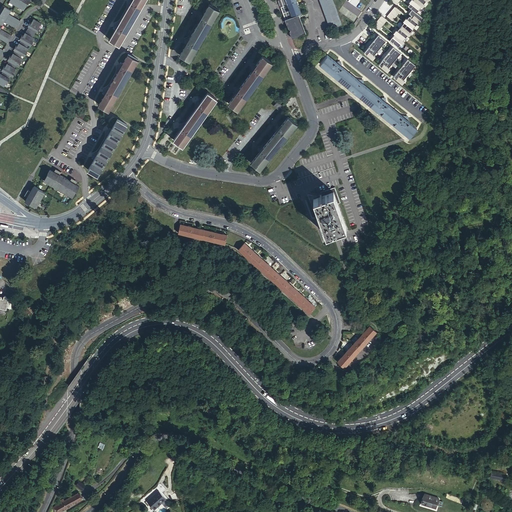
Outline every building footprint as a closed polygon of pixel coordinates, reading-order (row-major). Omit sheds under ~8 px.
[(9,0),(24,9),(28,2),(29,0),(9,0)] [(133,0),(110,39),(119,44),(145,0),(133,0)] [(319,0),(329,27),(342,23),(333,0),(319,0)] [(421,7),(413,0),(410,0),(409,2),(410,3),(408,6),(412,9),(416,13),(421,7)] [(297,1),(288,4),(290,11),(289,11),(285,12),(286,12),(284,13),(290,31),(291,31),(294,37),(306,33),(299,14),(302,13),(297,1)] [(11,15),(13,11),(3,5),(0,9),(1,10),(0,12),(0,52),(2,49),(0,47),(0,37),(6,41),(11,34),(2,30),(7,22),(15,27),(19,20),(11,15)] [(218,10),(210,5),(203,17),(190,38),(180,55),(189,60),(218,10)] [(416,13),(412,9),(409,13),(411,15),(410,17),(418,23),(419,24),(421,21),(420,20),(422,17),(416,13)] [(410,17),(409,16),(407,19),(406,18),(403,21),(404,22),(413,29),(418,23),(410,17)] [(3,71),(0,76),(0,82),(5,86),(9,78),(10,75),(13,76),(17,69),(15,68),(17,65),(19,66),(23,59),(21,57),(23,54),(25,56),(29,48),(27,47),(29,44),(31,45),(35,38),(33,37),(35,34),(34,34),(36,31),(41,23),(34,18),(24,35),(22,34),(20,39),(21,40),(18,46),(16,45),(14,49),(15,50),(12,56),(10,55),(8,59),(9,60),(6,66),(4,65),(2,70),(3,71)] [(413,29),(404,22),(399,28),(408,35),(409,36),(411,33),(410,32),(413,29)] [(408,35),(399,28),(397,31),(396,30),(393,33),(403,41),(408,35)] [(403,41),(394,34),(389,40),(398,47),(400,44),(402,45),(404,42),(403,41)] [(378,35),(366,49),(374,55),(386,41),(378,35)] [(393,47),(381,61),(389,68),(401,53),(393,47)] [(375,56),(374,55),(366,49),(364,52),(372,59),(375,56)] [(129,54),(100,104),(109,109),(138,60),(129,54)] [(416,128),(327,55),(321,63),(410,136),(416,128)] [(271,62),(263,56),(229,103),(238,109),(271,62)] [(408,59),(396,74),(403,80),(415,65),(408,59)] [(390,69),(389,68),(381,61),(378,65),(387,72),(390,69)] [(405,81),(403,80),(396,74),(393,77),(402,84),(405,81)] [(217,99),(208,93),(175,140),(183,146),(217,99)] [(85,114),(79,111),(76,115),(83,119),(85,114)] [(296,124),(288,117),(252,162),(260,169),(296,124)] [(118,120),(89,169),(97,174),(127,125),(118,120)] [(78,190),(80,186),(76,184),(75,183),(76,181),(71,179),(71,180),(70,181),(68,180),(69,179),(62,175),(62,176),(60,175),(60,174),(61,173),(57,170),(56,172),(54,171),(50,169),(48,173),(48,174),(45,180),(49,183),(50,182),(52,183),(55,185),(54,186),(64,191),(64,190),(67,191),(69,193),(69,194),(73,197),(77,190),(78,190)] [(28,197),(26,201),(30,203),(37,207),(45,192),(39,188),(35,185),(31,191),(29,190),(27,195),(29,196),(28,197)] [(340,202),(334,186),(320,192),(321,195),(310,200),(316,217),(319,216),(326,234),(346,227),(337,203),(340,202)] [(181,224),(179,232),(225,244),(228,234),(223,233),(223,234),(216,233),(216,232),(211,230),(211,232),(204,230),(204,229),(200,228),(200,229),(192,227),(192,226),(188,225),(188,226),(181,224)] [(239,248),(309,313),(315,306),(312,303),(311,304),(306,299),(306,298),(303,295),(302,296),(297,291),(298,290),(294,287),(293,288),(288,283),(289,282),(286,279),(285,280),(279,274),(280,273),(277,270),(276,271),(271,267),(272,266),(268,263),(267,264),(262,258),(263,257),(259,255),(259,256),(253,250),(254,249),(250,246),(250,247),(244,242),(239,248)] [(338,361),(345,367),(376,331),(370,326),(366,331),(365,330),(362,334),(358,340),(357,339),(354,343),(355,343),(350,349),(349,348),(346,352),(347,352),(342,358),(341,357),(338,361)] [(53,507),(55,511),(58,511),(81,499),(81,498),(86,495),(83,489),(64,500),(63,499),(59,501),(60,503),(53,507)] [(157,497),(149,489),(138,500),(146,508),(157,497)] [(440,497),(427,492),(423,502),(432,505),(433,503),(438,504),(440,497)] [(449,493),(447,497),(463,503),(465,500),(449,493)] [(484,501),(483,502),(482,503),(481,504),(481,505),(481,506),(481,507),(481,508),(481,509),(481,510),(482,510),(482,511),(483,511),(490,511),(491,511),(492,511),(492,510),(493,509),(493,508),(493,507),(493,506),(492,504),(491,502),(490,502),(490,501),(489,501),(488,501),(487,501),(486,501),(484,501)]
